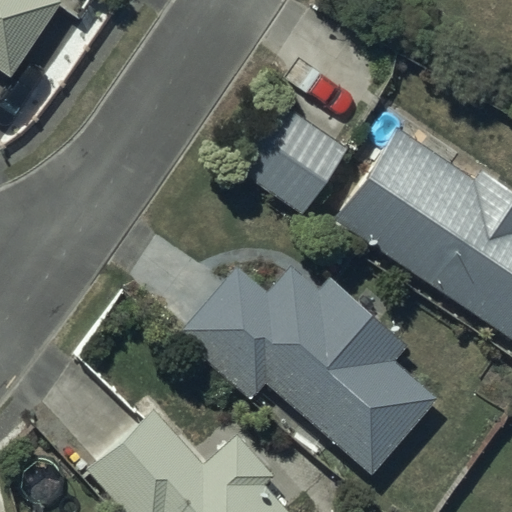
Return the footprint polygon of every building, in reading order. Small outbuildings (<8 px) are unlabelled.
[(0,0),(0,66),(8,72),(54,0),(0,0)] [(287,108),(242,172),(298,211),(341,151),(330,143),(333,138),(287,108)] [(393,125),(331,216),(511,338),(511,187),(482,167),(473,179),(393,125)] [(249,396),(262,380),(367,471),(431,397),(389,361),(404,345),(326,278),(316,290),(287,265),(264,292),(233,265),(175,331),(249,396)] [(126,511),(284,511),(260,483),(270,475),(234,434),(201,463),(153,408),(87,466),(126,511)]
